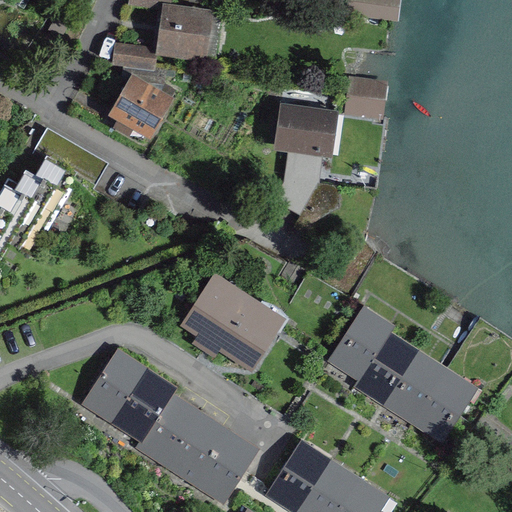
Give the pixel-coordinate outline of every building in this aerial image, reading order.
[(208,54),(215,55),(220,16),(213,15),(214,7),(171,1),(163,0),(161,0),(161,8),(155,51),(207,58),(208,54)] [(317,0),(316,10),(390,19),(398,20),(400,0),(317,0)] [(79,32),(58,21),(49,38),(70,49),(79,32)] [(112,63),(123,65),(153,68),(154,61),(155,51),(156,44),(114,40),(112,63)] [(123,65),(122,73),(127,76),(131,70),(173,93),(176,87),(164,81),(166,63),(154,61),(153,68),(123,65)] [(129,134),(133,126),(151,136),(175,93),(173,93),(131,70),(127,76),(108,112),(116,117),(112,125),(129,134)] [(358,76),(349,74),(346,93),(386,98),(388,79),(358,76)] [(386,98),(346,93),(344,114),(383,118),(386,98)] [(312,109),(287,106),(286,112),(285,112),(281,142),(298,144),(295,170),(317,173),(320,154),(331,155),(336,112),(312,109)] [(93,188),(108,162),(47,127),(32,152),(45,160),(47,155),(74,171),(71,175),(93,188)] [(0,255),(8,241),(18,247),(29,227),(39,233),(71,175),(74,171),(47,155),(45,160),(36,174),(27,169),(15,189),(6,183),(0,192),(0,255)] [(318,183),(294,180),(293,185),(283,203),(300,213),(307,201),(318,183)] [(319,214),(307,201),(300,213),(301,214),(295,224),(297,231),(319,214)] [(322,281),(352,297),(376,252),(364,239),(359,244),(340,260),(343,263),(322,281)] [(304,271),(290,262),(282,276),(296,285),(304,271)] [(286,313),(215,269),(180,323),(197,333),(192,342),(215,357),(220,348),(252,368),(286,313)] [(391,328),(395,322),(364,302),(328,359),(359,379),(391,328)] [(420,347),(391,328),(359,379),(354,385),(384,404),(420,347)] [(111,421),(147,364),(118,345),(82,402),(111,421)] [(449,366),(420,347),(384,404),(413,423),(449,366)] [(173,389),(177,383),(147,364),(111,421),(141,440),(173,389)] [(479,384),(449,366),(413,423),(442,441),(479,384)] [(202,407),(173,389),(141,440),(136,447),(165,465),(202,407)] [(231,425),(202,407),(165,465),(194,484),(231,425)] [(511,443),(511,433),(493,421),(486,432),(509,448),(511,443)] [(260,443),(231,425),(194,484),(223,502),(260,443)] [(294,511),(331,455),(302,437),(266,494),(294,511)] [(336,511),(361,474),(331,455),(294,511),(336,511)] [(377,511),(390,492),(361,474),(336,511),(377,511)]
